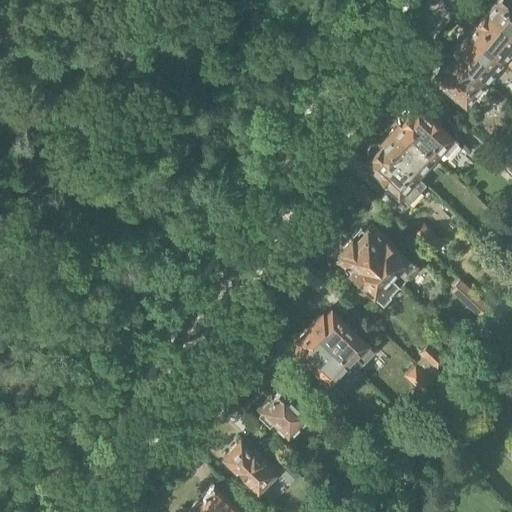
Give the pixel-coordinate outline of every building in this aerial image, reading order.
[(511,0),(492,0),(485,9),(511,32),(511,0)] [(511,53),(508,51),(511,45),(511,32),(485,9),(485,10),(482,10),(476,12),(474,18),(475,21),(467,31),(501,59),(511,68),(511,53)] [(501,59),(467,31),(463,32),(458,34),(457,39),(458,42),(450,51),(449,51),(483,80),(501,59)] [(465,102),(483,80),(449,51),(446,52),(440,54),(438,61),(439,64),(431,74),(465,102)] [(458,143),(450,136),(450,135),(416,103),(411,108),(407,108),(402,108),(399,110),(397,113),(397,117),(399,122),(433,154),(439,148),(447,155),(458,143)] [(416,173),(433,154),(399,122),(381,142),(416,173)] [(511,141),(507,137),(496,148),(511,162),(511,141)] [(416,173),(381,142),(374,141),(370,143),(367,146),(367,151),(369,156),(364,161),(398,193),(398,192),(407,201),(425,182),(416,173)] [(500,174),(509,164),(485,143),(477,153),(500,174)] [(424,223),(414,234),(431,251),(442,240),(424,223)] [(350,238),(398,284),(407,274),(408,275),(416,267),(370,224),(364,230),(360,227),(350,238)] [(388,294),(398,284),(350,238),(340,249),(343,252),(337,259),(382,302),(390,295),(388,294)] [(511,265),(511,264),(511,247),(503,257),(511,265)] [(478,314),(487,304),(460,279),(451,289),(478,314)] [(309,326),(346,360),(347,360),(356,368),(373,350),(331,311),(325,317),(321,313),(309,326)] [(490,331),(479,321),(471,331),(482,340),(490,331)] [(328,380),(346,360),(309,326),(298,339),(300,341),(294,347),(325,376),(312,390),(328,406),(341,393),(328,380)] [(438,369),(448,359),(429,341),(418,352),(422,356),(415,363),(432,379),(440,371),(438,369)] [(432,379),(415,363),(414,362),(403,374),(424,393),(435,382),(432,379)] [(309,411),(282,384),(260,407),(287,433),(309,411)] [(240,439),(224,455),(257,487),(273,470),(271,469),(273,467),(263,457),(261,459),(240,439)] [(280,454),(271,463),(289,481),(298,472),(280,454)] [(204,496),(193,508),(196,511),(195,511),(240,511),(213,485),(203,495),(204,496)]
